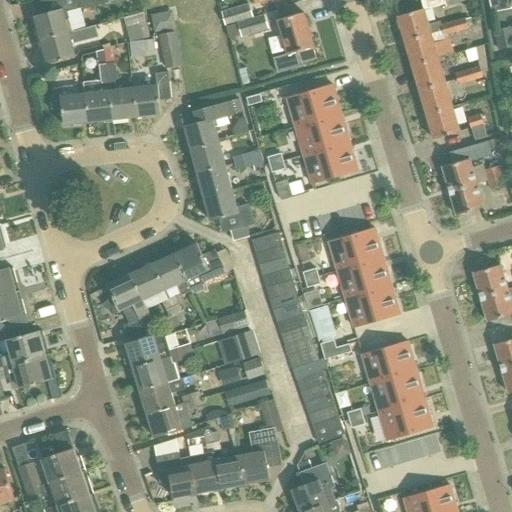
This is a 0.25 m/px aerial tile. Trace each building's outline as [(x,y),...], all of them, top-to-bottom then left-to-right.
[(41,15),(35,17),(41,40),(69,33),(72,32),(67,12),(79,9),(82,8),(83,10),(110,3),(108,0),(43,0),(37,2),(41,15)] [(460,11),(477,4),(475,0),(460,0),(457,1),(460,11)] [(511,0),(489,0),(492,13),(511,8),(511,0)] [(225,25),(253,17),(250,3),(222,12),(225,25)] [(424,9),(398,17),(403,35),(429,27),(428,24),(424,11),(424,9)] [(143,13),(131,16),(138,40),(149,37),(143,13)] [(278,20),(288,55),(274,59),(278,74),(304,66),(303,63),(317,59),(314,47),(304,13),(278,20)] [(242,37),(269,29),(265,15),(238,22),(242,37)] [(429,27),(403,35),(411,61),(437,53),(453,48),(449,35),(462,31),(469,29),(467,23),(466,18),(463,18),(441,25),(440,21),(428,24),(429,27)] [(72,32),(69,33),(72,43),(74,42),(82,41),(81,37),(81,36),(97,32),(95,25),(84,28),(72,32)] [(498,50),(511,46),(511,27),(494,31),(498,50)] [(166,69),(183,66),(177,31),(159,35),(166,69)] [(69,33),(41,40),(47,62),(75,54),(72,43),(69,33)] [(458,85),(483,78),(481,72),(488,71),(484,46),(476,47),(479,66),(455,73),(458,85)] [(137,117),(133,88),(116,90),(115,80),(118,80),(116,63),(113,49),(105,50),(113,120),(137,117)] [(89,122),(113,120),(105,50),(96,52),(98,65),(99,65),(101,81),(84,83),(85,94),(89,122)] [(419,87),(444,79),(437,53),(411,61),(419,87)] [(249,70),(250,87),(267,85),(265,68),(249,70)] [(133,88),(137,117),(161,114),(160,100),(172,99),(169,72),(156,73),(157,86),(133,88)] [(426,113),(452,105),(444,79),(419,87),(426,113)] [(294,128),(343,114),(334,84),(286,98),(294,128)] [(89,122),(85,94),(75,95),(74,86),(54,88),(51,110),(63,111),(63,118),(64,125),(89,122)] [(259,94),(246,98),(248,105),(262,101),(259,94)] [(191,150),(219,142),(213,121),(232,116),(232,114),(243,111),(239,99),(228,102),(193,111),(197,123),(185,126),(191,150)] [(261,112),(283,110),(282,102),(260,104),(261,112)] [(452,105),(426,113),(434,139),(460,132),(452,105)] [(294,128),(303,156),(351,143),(343,114),(294,128)] [(475,141),(488,137),(484,125),(481,114),(468,118),(471,129),(475,141)] [(496,147),(494,139),(487,141),(489,149),(496,147)] [(198,174),(225,166),(219,142),(191,150),(198,174)] [(351,143),(303,156),(311,185),(359,172),(351,143)] [(234,164),(261,157),(259,150),(233,157),(234,164)] [(283,161),(281,153),(268,157),(270,165),(283,161)] [(261,157),(234,164),(236,171),(253,166),(254,171),(264,168),(261,157)] [(450,191),(476,184),(487,180),(488,180),(485,170),(483,164),(472,168),(469,159),(443,167),(450,191)] [(283,161),(270,165),(270,166),(272,172),(285,168),(283,161)] [(204,197),(232,190),(225,166),(198,174),(204,197)] [(490,190),(501,187),(506,186),(500,166),(485,170),(488,180),(487,180),(490,190)] [(476,184),(450,191),(457,215),(483,208),(476,184)] [(232,190),(204,197),(210,221),(219,219),(223,233),(254,224),(249,204),(236,207),(232,190)] [(496,233),(511,228),(511,217),(493,224),(496,233)] [(336,271),(384,258),(376,228),(328,242),(336,271)] [(256,253),(283,245),(279,233),(252,240),(256,253)] [(174,254),(186,280),(198,274),(203,283),(227,273),(216,249),(202,255),(197,243),(174,254)] [(259,264),(286,256),(283,245),(256,253),(259,264)] [(186,280),(174,254),(152,264),(164,290),(177,285),(182,295),(191,291),(186,280)] [(262,275),(289,267),(286,256),(259,264),(262,275)] [(336,271),(344,300),(392,287),(384,258),(336,271)] [(152,264),(130,274),(142,300),(143,300),(164,290),(152,264)] [(481,297),(507,289),(500,265),(474,273),(481,297)] [(266,286),(292,278),(289,267),(262,275),(266,286)] [(0,296),(16,292),(9,268),(0,270),(0,296)] [(303,272),(305,280),(318,276),(316,268),(303,272)] [(114,297),(104,304),(113,314),(120,311),(133,305),(139,319),(124,325),(127,339),(155,331),(149,315),(150,315),(143,300),(142,300),(130,274),(108,284),(114,297)] [(320,283),(318,276),(305,280),(307,287),(320,283)] [(272,305),(298,297),(292,278),(266,286),(270,300),(272,305)] [(392,287),(344,300),(352,329),(401,315),(392,287)] [(488,321),(511,314),(511,305),(507,289),(481,297),(488,321)] [(0,322),(27,315),(23,300),(18,301),(16,292),(0,296),(0,322)] [(175,296),(168,299),(179,323),(180,323),(186,320),(175,296)] [(278,323),(304,315),(299,302),(298,297),(272,305),(278,323)] [(168,299),(162,302),(170,317),(167,319),(171,328),(180,324),(180,323),(179,323),(168,299)] [(223,334),(249,326),(245,310),(218,319),(223,334)] [(281,335),(308,326),(304,315),(278,323),(281,335)] [(285,346),(311,337),(308,326),(281,335),(285,346)] [(333,336),(331,328),(318,332),(320,340),(333,336)] [(14,364),(46,355),(39,332),(7,340),(11,355),(3,357),(2,356),(0,356),(0,368),(6,367),(14,364)] [(133,368),(192,350),(190,344),(170,350),(165,336),(155,336),(126,344),(129,354),(125,357),(128,367),(133,368)] [(289,357),(315,348),(311,337),(285,346),(289,357)] [(502,369),(511,365),(511,339),(495,345),(502,369)] [(334,340),(321,344),(323,352),(336,348),(334,340)] [(361,356),(369,384),(418,371),(409,341),(373,351),(374,352),(361,356)] [(352,351),(350,344),(336,348),(323,352),(326,359),(352,351)] [(292,368),(319,359),(315,348),(289,357),(292,368)] [(192,350),(133,368),(140,391),(169,382),(165,370),(174,367),(173,363),(194,357),(192,350)] [(6,367),(0,368),(0,379),(8,377),(9,379),(17,376),(20,388),(52,379),(46,355),(14,364),(6,367)] [(319,359),(292,368),(296,379),(323,370),(327,369),(323,357),(319,359)] [(248,380),(265,374),(260,358),(243,363),(248,380)] [(509,393),(511,391),(511,365),(502,369),(509,393)] [(300,390),(327,382),(323,370),(296,379),(300,390)] [(369,384),(378,413),(426,400),(418,371),(369,384)] [(147,414),(175,406),(171,394),(187,389),(183,378),(169,382),(140,391),(147,414)] [(229,407),(272,395),(267,379),(225,392),(229,407)] [(304,402),(331,393),(327,382),(300,390),(304,402)] [(175,406),(147,414),(154,438),(182,430),(187,428),(182,414),(186,413),(185,410),(204,404),(200,391),(182,397),(183,403),(175,406)] [(308,414),(335,405),(331,393),(304,402),(308,414)] [(434,428),(426,400),(378,413),(386,442),(434,428)] [(312,425),(339,416),(335,405),(308,414),(312,425)] [(363,416),(361,408),(347,412),(349,420),(363,416)] [(223,431),(234,428),(232,414),(220,417),(223,431)] [(317,438),(343,429),(339,416),(312,425),(317,438)] [(365,423),(363,416),(349,420),(352,427),(365,423)] [(211,433),(210,426),(187,435),(188,440),(204,437),(207,451),(204,452),(204,453),(190,456),(197,493),(221,489),(216,460),(214,451),(211,433)] [(240,456),(245,484),(270,479),(267,468),(282,465),(276,427),(249,432),(253,453),(240,456)] [(214,451),(221,450),(217,432),(211,433),(214,451)] [(50,483),(81,472),(73,449),(42,460),(50,483)] [(197,493),(190,456),(180,458),(179,453),(156,458),(159,472),(160,472),(159,484),(171,484),(173,498),(197,493)] [(245,484),(240,456),(216,460),(221,489),(245,484)] [(26,491),(42,485),(34,462),(18,467),(26,491)] [(304,511),(336,501),(336,500),(331,488),(335,487),(326,462),(299,472),(304,485),(292,490),(300,511),(304,511)] [(424,485),(433,483),(429,464),(419,466),(424,485)] [(100,488),(118,481),(113,467),(95,474),(100,488)] [(6,469),(0,470),(0,503),(1,503),(15,499),(6,469)] [(58,505),(89,495),(81,472),(50,483),(42,485),(26,491),(30,501),(46,496),(54,494),(58,505)] [(403,499),(406,511),(458,511),(451,485),(403,499)] [(95,511),(89,495),(58,505),(37,511),(95,511)] [(336,501),(304,511),(371,511),(368,502),(357,506),(358,511),(354,511),(341,511),(341,510),(342,510),(338,499),(336,500),(336,501)]
